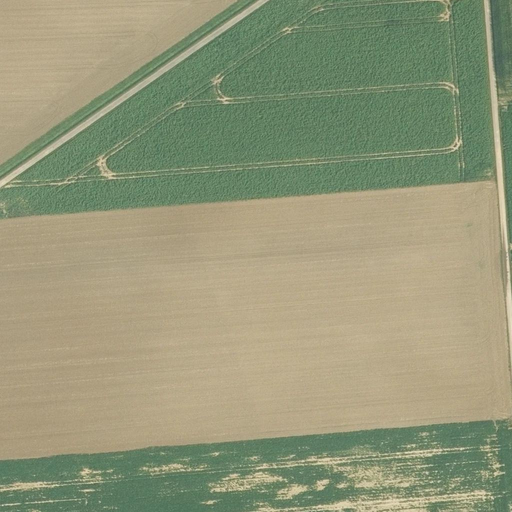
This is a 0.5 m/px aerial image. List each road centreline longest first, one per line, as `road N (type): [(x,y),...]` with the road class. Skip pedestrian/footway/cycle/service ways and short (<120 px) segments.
road 1 (track): [(268,0),(0,186)]
road 2 (track): [(511,280),(488,0)]
